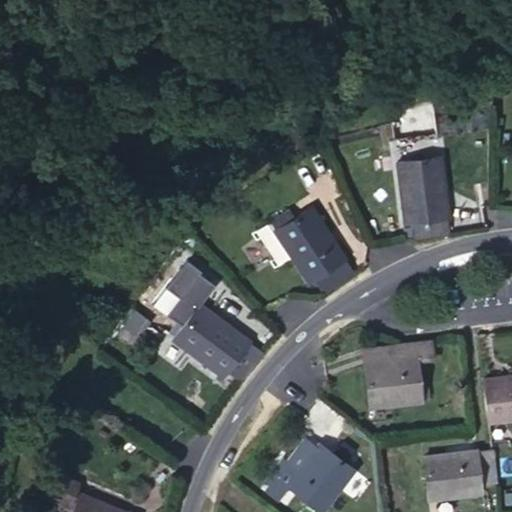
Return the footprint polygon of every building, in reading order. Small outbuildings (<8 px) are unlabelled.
[(444,191),(440,155),(400,160),(402,177),(399,177),(404,222),(411,222),(413,237),(449,233),(447,217),(448,217),(445,197),(442,198),(441,190),(444,191)] [(314,278),(323,291),(353,271),(344,258),(345,258),(334,241),(331,243),(328,237),(330,236),(310,206),(293,218),(287,210),(252,234),(256,240),(261,238),(274,259),(270,261),(275,268),(291,257),(308,283),(314,278)] [(227,324),(199,303),(174,336),(187,346),(186,348),(222,376),(227,370),(239,380),(261,351),(248,341),(249,341),(233,329),(231,331),(225,327),(227,324)] [(387,405),(422,401),(421,398),(419,382),(416,358),(434,356),(432,339),(395,344),(397,360),(364,363),(368,402),(386,401),(387,405)] [(362,348),(364,363),(397,360),(395,344),(362,348)] [(506,420),(511,419),(511,379),(507,381),(506,375),(483,378),(488,418),(506,416),(506,420)] [(419,382),(421,398),(428,397),(426,382),(419,382)] [(287,460),(299,469),(316,446),(304,438),(287,460)] [(277,500),(288,485),(322,511),(343,483),(339,480),(350,466),(319,443),(316,446),(299,469),(287,460),(269,484),(264,490),(277,500)] [(476,451),(476,449),(456,452),(457,457),(447,458),(446,453),(424,456),(428,495),(446,493),(447,497),(482,493),(481,487),(497,485),(492,449),(476,451)] [(265,480),(269,484),(287,460),(283,457),(265,480)] [(50,493),(52,500),(73,509),(72,511),(124,511),(118,509),(117,511),(111,509),(112,506),(76,491),(80,482),(58,473),(50,493)]
